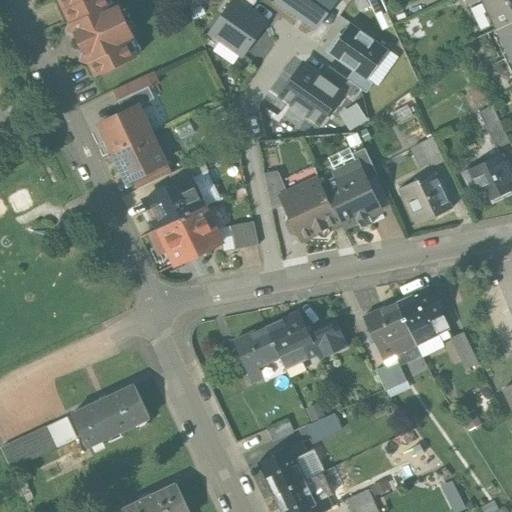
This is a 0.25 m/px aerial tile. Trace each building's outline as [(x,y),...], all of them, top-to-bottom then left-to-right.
[(57,0),(69,23),(65,31),(74,35),(83,54),(80,61),(88,65),(94,78),(135,58),(133,53),(137,51),(131,37),(133,36),(119,7),(117,8),(113,0),(57,0)] [(232,0),(233,1),(249,12),(256,2),(253,0),(232,0)] [(336,0),(276,0),(276,1),(315,29),(336,0)] [(511,0),(484,0),(482,1),(496,31),(502,28),(511,23),(511,0)] [(249,12),(233,1),(210,33),(243,56),(266,24),(249,12)] [(388,51),(349,23),(328,53),(353,70),(367,80),(388,51)] [(511,23),(502,28),(505,34),(501,36),(511,59),(511,23)] [(320,77),(303,65),(280,97),(319,125),(341,93),(342,92),(320,77)] [(327,67),(320,77),(342,92),(341,93),(350,99),(357,88),(346,80),(327,67)] [(367,80),(353,70),(346,80),(357,88),(366,94),(373,84),(367,80)] [(148,87),(117,102),(122,112),(137,105),(138,107),(154,99),(148,87)] [(122,112),(98,123),(111,152),(150,134),(138,107),(137,105),(122,112)] [(501,123),(488,129),(498,151),(511,145),(501,123)] [(150,134),(111,152),(125,181),(133,177),(164,163),(150,134)] [(433,138),(412,145),(421,172),(442,165),(433,138)] [(378,178),(364,150),(353,155),(357,164),(358,164),(368,183),(378,178)] [(511,178),(502,156),(473,169),(473,170),(464,174),(473,194),(479,191),(485,204),(511,191),(511,178)] [(406,157),(390,160),(393,179),(410,176),(406,157)] [(204,158),(169,174),(174,184),(190,176),(191,178),(209,170),(204,158)] [(164,163),(133,177),(139,188),(169,174),(164,163)] [(357,164),(334,175),(336,179),(322,186),(340,223),(343,230),(358,223),(361,230),(373,225),(370,217),(381,212),(368,183),(358,164),(357,164)] [(278,172),(264,175),(271,210),(284,204),(281,197),(288,194),(278,172)] [(436,175),(401,192),(417,227),(452,211),(436,175)] [(174,184),(144,198),(149,209),(143,212),(146,219),(153,217),(158,227),(180,217),(204,206),(191,178),(190,176),(174,184)] [(288,194),(281,197),(284,204),(290,217),(286,224),(291,233),(299,236),(302,241),(317,234),(318,238),(326,239),(330,232),(328,228),(340,223),(322,186),(319,179),(288,194)] [(204,206),(180,217),(197,253),(201,251),(203,255),(205,255),(210,253),(210,251),(209,248),(221,242),(204,206)] [(158,227),(157,228),(174,264),(197,253),(180,217),(158,227)] [(253,222),(241,225),(246,248),(258,245),(253,222)] [(241,225),(229,227),(234,250),(246,248),(241,225)] [(428,289),(395,304),(410,334),(431,324),(436,335),(447,329),(428,289)] [(395,304),(363,320),(382,360),(393,355),(388,345),(410,334),(395,304)] [(298,314),(266,328),(279,359),(301,350),(305,360),(316,356),(298,314)] [(266,328),(233,342),(251,384),(262,379),(257,369),(279,359),(266,328)] [(464,335),(449,341),(458,360),(472,353),(464,335)] [(387,367),(375,372),(384,391),(396,385),(387,367)] [(345,385),(332,391),(341,411),(354,405),(345,385)] [(511,385),(502,390),(511,410),(511,385)] [(135,386),(72,414),(87,447),(150,419),(135,386)] [(312,421),(326,415),(319,401),(306,408),(312,421)] [(333,415),(307,427),(315,444),(341,432),(333,415)] [(66,418),(44,428),(54,449),(76,439),(66,418)] [(286,420),(267,430),(273,443),(292,434),(286,420)] [(44,428),(1,448),(10,469),(54,449),(44,428)] [(300,444),(259,464),(274,496),(304,481),(295,460),(305,455),(300,444)] [(304,481),(274,496),(281,511),(325,511),(331,509),(326,500),(333,497),(322,473),(304,481)] [(189,511),(176,484),(117,511),(189,511)] [(367,491),(346,501),(350,511),(354,511),(373,503),(367,491)] [(377,511),(373,503),(354,511),(377,511)]
